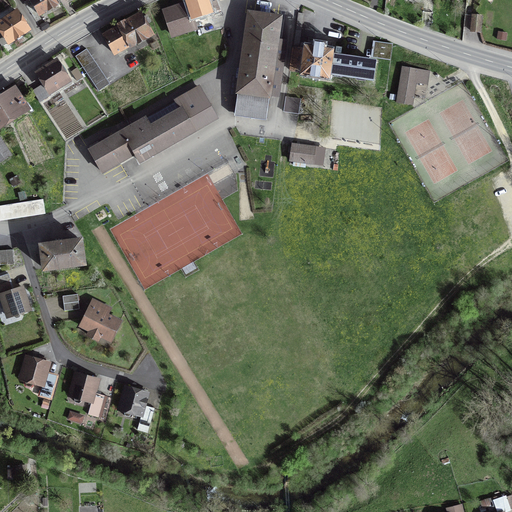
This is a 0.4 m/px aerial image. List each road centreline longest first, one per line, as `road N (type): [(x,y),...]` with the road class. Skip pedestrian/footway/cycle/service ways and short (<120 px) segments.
road 1 (residential): [(0,238),(24,255),(58,350),(87,369),(153,380)]
road 2 (primary): [(511,68),(328,0)]
road 3 (primary): [(123,0),(0,73)]
